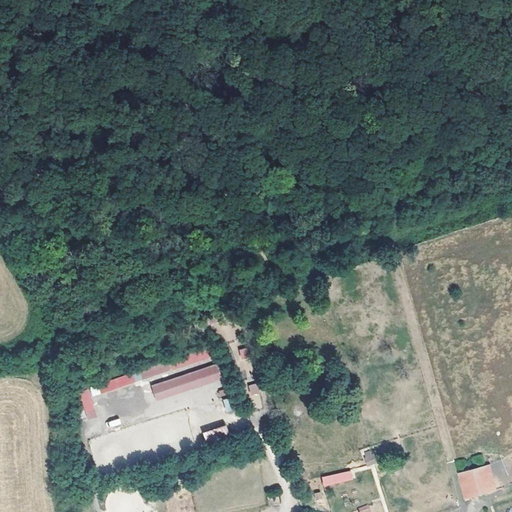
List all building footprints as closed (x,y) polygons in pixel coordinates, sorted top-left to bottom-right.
[(241,359),(250,357),(247,347),(239,350),(241,359)] [(97,417),(91,396),(211,362),(207,349),(76,386),(86,420),(97,417)] [(156,400),(222,380),(217,364),(151,384),(156,400)] [(250,394),(259,393),(257,383),(249,384),(250,394)] [(262,407),(259,393),(250,395),(253,409),(262,407)] [(228,398),(223,400),(226,412),(231,411),(228,398)] [(226,425),(203,432),(206,443),(229,437),(226,425)] [(372,449),(362,453),(367,465),(376,462),(372,449)] [(487,460),(481,462),(488,487),(495,485),(487,460)] [(464,494),(488,487),(481,462),(457,470),(464,494)] [(324,487),(354,479),(351,469),(321,478),(324,487)]
